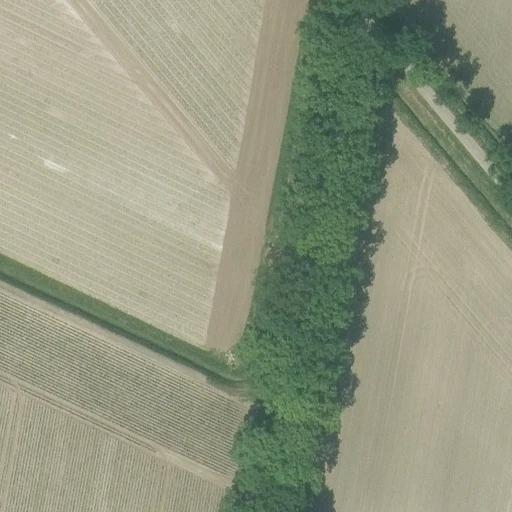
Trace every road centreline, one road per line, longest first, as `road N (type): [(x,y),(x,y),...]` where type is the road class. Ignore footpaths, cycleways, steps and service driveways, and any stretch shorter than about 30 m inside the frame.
road 1 (unclassified): [(259,511),(346,14)]
road 2 (track): [(346,14),(511,207)]
